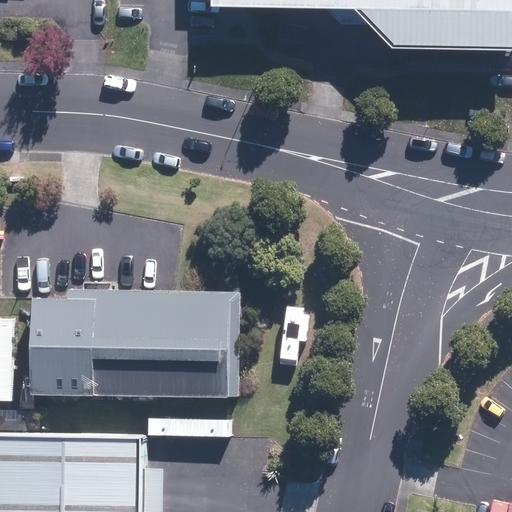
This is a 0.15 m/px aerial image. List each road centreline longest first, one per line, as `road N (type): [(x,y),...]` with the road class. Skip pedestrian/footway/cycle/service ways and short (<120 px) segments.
road 1 (residential): [(449,197),(170,126),(81,112),(0,111)]
road 2 (residential): [(388,389),(449,197)]
road 3 (residential): [(511,280),(441,333),(388,389)]
road 4 (residential): [(355,511),(388,389)]
